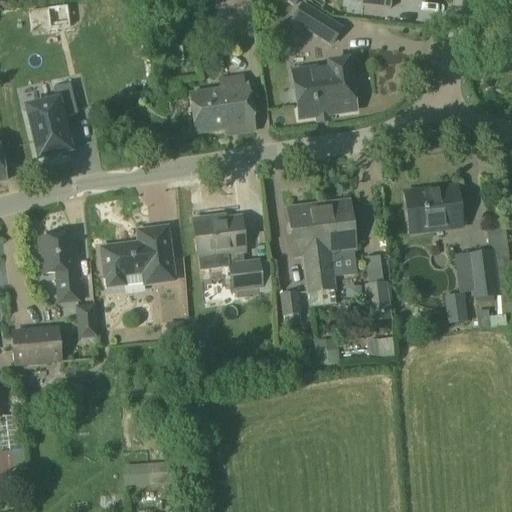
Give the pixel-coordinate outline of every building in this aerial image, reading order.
[(360,0),(360,8),(390,11),(391,0),(402,0),(413,1),(413,0),(360,0)] [(326,68),(318,70),(325,116),(355,112),(347,61),(325,65),(326,68)] [(325,116),(318,70),(292,74),(299,120),(325,116)] [(26,110),(38,160),(49,158),(50,162),(67,158),(66,154),(69,153),(61,120),(76,116),(69,86),(52,90),(56,103),(26,110)] [(188,96),(194,137),(255,127),(248,87),(188,96)] [(405,195),(409,235),(460,229),(455,189),(405,195)] [(321,248),(331,246),(332,254),(354,251),(348,204),(316,208),(321,248)] [(321,248),(316,208),(288,211),(294,258),(300,257),(305,295),(308,295),(309,309),(334,306),(333,293),(335,292),(330,254),(332,254),(331,246),(321,248)] [(243,264),(242,254),(243,254),(239,220),(213,223),(213,220),(193,222),(198,259),(199,273),(228,269),(231,295),(236,294),(237,300),(259,297),(259,295),(271,293),(268,263),(259,264),(259,262),(243,264)] [(138,244),(99,249),(103,280),(105,280),(106,290),(124,287),(123,278),(142,275),(143,287),(174,283),(167,229),(136,233),(138,244)] [(71,238),(38,241),(41,275),(55,274),(57,304),(78,302),(75,265),(73,265),(71,238)] [(467,255),(472,302),(497,298),(498,316),(511,314),(511,310),(510,293),(511,292),(507,260),(494,262),(493,252),(467,255)] [(390,322),(386,284),(364,287),(368,324),(390,322)] [(300,317),(297,294),(279,296),(282,318),(283,318),(284,328),(300,326),(299,317),(300,317)] [(466,324),(463,296),(444,298),(447,326),(466,324)] [(97,340),(94,307),(75,308),(78,341),(97,340)] [(480,328),(498,325),(495,309),(478,312),(480,328)] [(58,329),(10,334),(14,369),(62,364),(58,329)] [(392,340),(367,342),(368,361),(394,359),(392,340)] [(337,364),(336,341),(315,341),(316,365),(337,364)] [(124,486),(164,485),(163,463),(123,465),(124,486)]
